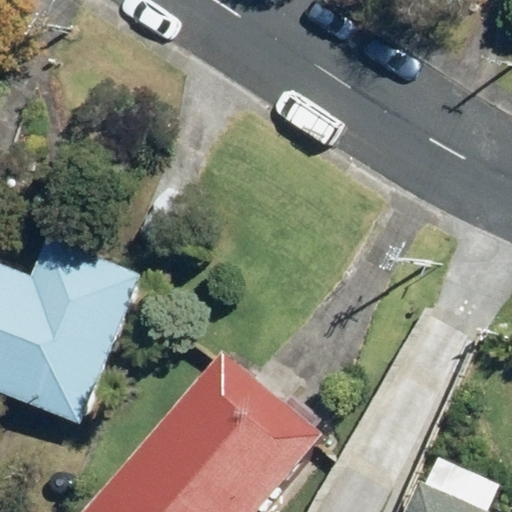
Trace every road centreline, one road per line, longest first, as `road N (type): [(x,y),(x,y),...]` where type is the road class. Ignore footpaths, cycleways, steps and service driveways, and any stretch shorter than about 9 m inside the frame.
road 1 (residential): [(352,511),(511,214)]
road 2 (residential): [(511,174),(451,144),(230,0)]
